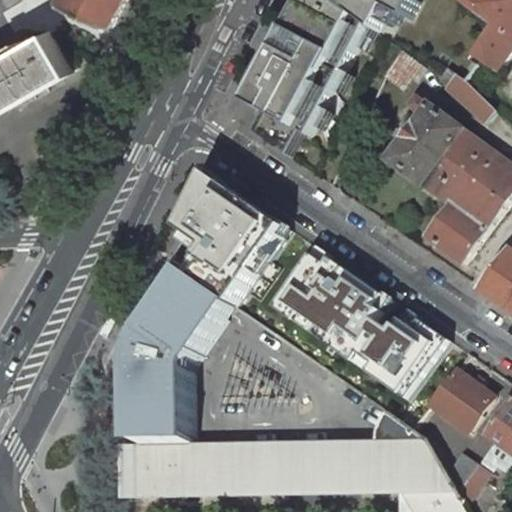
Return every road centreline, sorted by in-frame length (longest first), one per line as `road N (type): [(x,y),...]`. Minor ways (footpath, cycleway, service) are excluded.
road 1 (tertiary): [(0,488),(179,118)]
road 2 (residential): [(179,118),(511,350)]
road 3 (tertiary): [(84,234),(0,375)]
road 4 (tertiary): [(157,102),(84,234)]
road 5 (tertiary): [(179,118),(240,0)]
